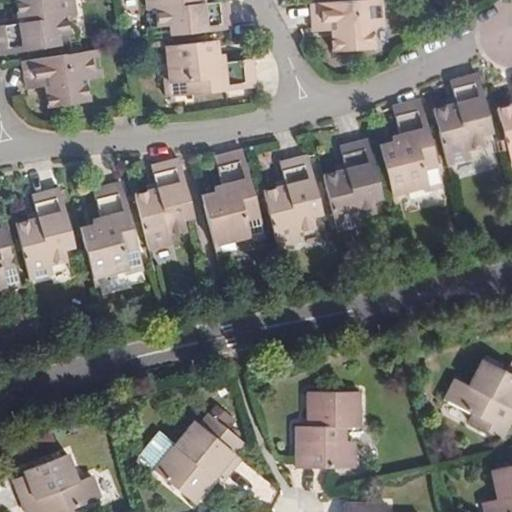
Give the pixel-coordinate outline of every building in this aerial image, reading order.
[(0,52),(0,54),(1,56),(60,47),(58,38),(70,37),(68,17),(76,16),(74,0),(17,0),(18,15),(19,24),(13,25),(0,27),(0,52)] [(202,0),(145,0),(146,12),(156,11),(158,30),(171,28),(171,36),(231,31),(228,3),(209,5),(203,6),(202,0)] [(382,3),(313,8),(314,38),(332,37),(333,57),(375,53),(375,35),(384,35),(382,3)] [(218,43),(167,48),(169,81),(164,81),(166,98),(257,88),(254,62),(225,64),(225,57),(219,57),(218,43)] [(94,52),(25,62),(28,90),(47,89),(48,108),(90,102),(88,82),(97,81),(96,71),(94,59),(94,52)] [(478,80),(457,84),(451,87),(455,103),(456,109),(448,111),(433,115),(446,169),(472,163),(471,154),(487,150),(485,140),(493,137),(478,80)] [(511,104),(509,106),(493,110),(507,165),(511,163),(511,104)] [(419,105),(392,112),(400,144),(379,149),(391,201),(422,193),(423,196),(441,191),(419,105)] [(338,174),(322,179),(336,233),(361,227),(359,218),(376,214),(373,203),(382,200),(368,143),(341,150),(344,166),(346,172),(338,174)] [(214,196),(200,200),(212,251),(246,243),(248,247),(264,243),(242,156),(215,162),(221,188),(213,190),(214,196)] [(277,195),(263,198),(276,253),(299,248),(298,239),(315,234),(312,223),(321,220),(307,161),(279,168),(284,186),(285,193),(277,195)] [(193,222),(178,163),(150,170),(154,186),(156,194),(147,196),(134,199),(147,254),(170,248),(168,239),(186,234),(184,224),(193,222)] [(156,194),(154,186),(146,188),(147,196),(156,194)] [(275,188),(277,195),(285,193),(284,186),(275,188)] [(31,219),(15,223),(28,278),(54,272),(52,263),(70,259),(68,247),(75,245),(61,187),(34,194),(38,211),(39,217),(31,219)] [(92,228),(79,230),(93,283),(125,275),(126,280),(141,276),(121,188),(93,194),(99,220),(91,222),(92,228)] [(0,286),(3,286),(4,290),(21,285),(0,201),(0,286)] [(30,212),(31,219),(39,217),(38,211),(30,212)] [(503,435),(511,419),(511,418),(510,416),(511,412),(511,368),(484,354),(469,380),(458,373),(446,393),(472,410),(469,416),(503,435)] [(319,420),(312,420),(303,420),(302,463),(360,464),(361,436),(351,436),(351,421),(365,421),(366,386),(314,384),(313,412),(320,412),(319,420)] [(193,499),(213,476),(207,471),(213,463),(219,469),(224,473),(240,455),(235,450),(244,440),(228,427),(236,418),(217,401),(200,422),(194,417),(174,440),(158,427),(137,453),(193,499)] [(36,511),(34,511),(73,511),(72,509),(103,496),(93,473),(79,479),(67,451),(24,467),(26,473),(13,478),(23,502),(31,498),(36,511)] [(207,471),(213,476),(219,469),(213,463),(207,471)] [(511,511),(511,463),(490,468),(495,498),(483,500),(485,511),(511,511)] [(26,511),(34,511),(36,511),(31,498),(23,502),(26,511)] [(386,511),(387,511),(387,501),(345,501),(345,511),(396,511),(395,511),(386,511)]
